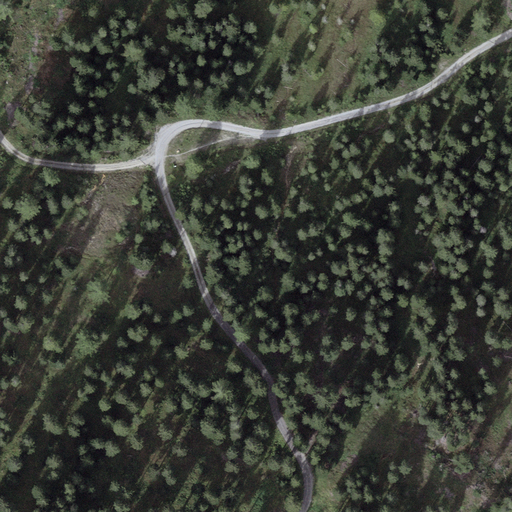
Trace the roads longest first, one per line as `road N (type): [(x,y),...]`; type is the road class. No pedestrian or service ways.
road 1 (track): [(159,155),(165,191),(221,325),(272,376),(306,474),(298,511)]
road 2 (track): [(511,33),(414,95),(279,134),(191,124),(174,129),(159,155)]
road 3 (track): [(159,155),(107,169),(54,165),(21,158),(0,135)]
